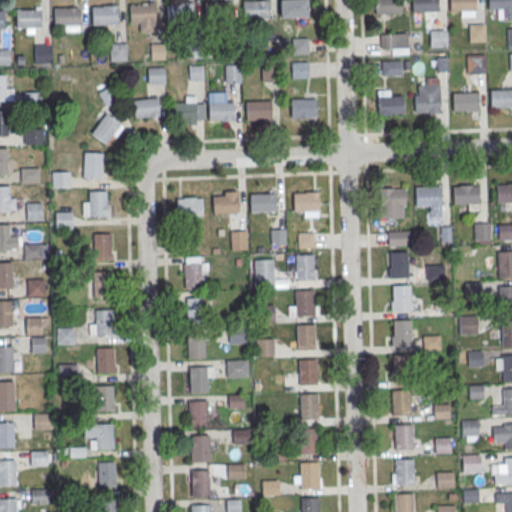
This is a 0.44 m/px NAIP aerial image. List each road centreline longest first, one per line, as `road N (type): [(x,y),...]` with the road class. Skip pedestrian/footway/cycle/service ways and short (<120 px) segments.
road 1 (residential): [(340,0),(356,511)]
road 2 (residential): [(511,146),(161,161),(148,168)]
road 3 (residential): [(148,168),(142,182),(152,511)]
